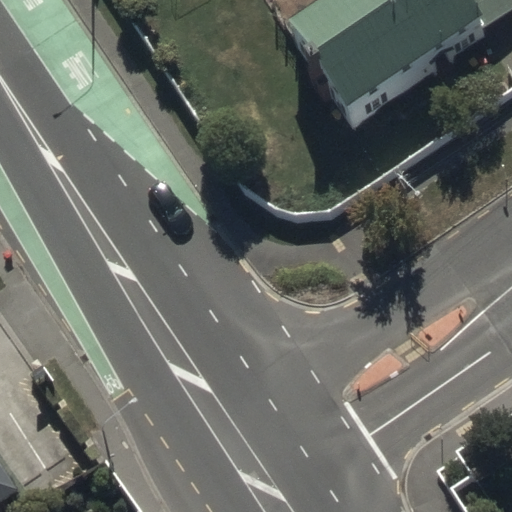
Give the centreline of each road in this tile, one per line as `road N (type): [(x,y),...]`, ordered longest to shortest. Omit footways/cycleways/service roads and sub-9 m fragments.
road 1 (secondary): [(0,69),(245,432)]
road 2 (residential): [(245,432),(511,254)]
